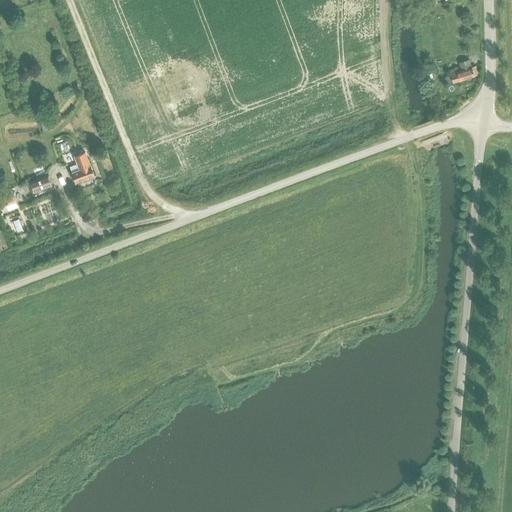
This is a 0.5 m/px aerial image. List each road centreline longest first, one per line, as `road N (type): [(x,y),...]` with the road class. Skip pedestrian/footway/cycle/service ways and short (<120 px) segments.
road 1 (unclassified): [(484,121),(445,124),(0,290)]
road 2 (tertiary): [(450,511),(484,121)]
road 3 (track): [(511,203),(488,511)]
road 4 (track): [(187,219),(140,179),(66,0)]
road 5 (tertiary): [(484,121),(489,0)]
